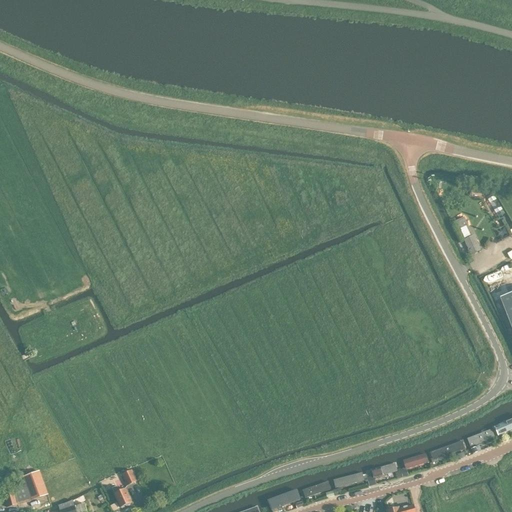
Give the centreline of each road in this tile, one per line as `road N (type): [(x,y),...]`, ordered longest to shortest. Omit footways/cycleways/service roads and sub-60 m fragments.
road 1 (tertiary): [(186,511),(430,425),(499,385),(503,362),(419,193),(412,140)]
road 2 (tertiary): [(412,140),(123,93),(0,46)]
road 3 (unclassified): [(511,34),(444,17),(290,0)]
road 4 (residential): [(511,445),(303,511)]
